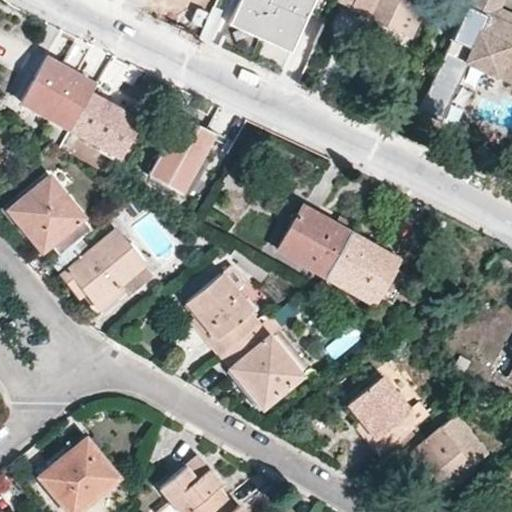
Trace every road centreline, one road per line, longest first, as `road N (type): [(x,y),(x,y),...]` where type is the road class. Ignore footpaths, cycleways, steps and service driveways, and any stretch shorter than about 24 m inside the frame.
road 1 (tertiary): [(511,214),(70,0)]
road 2 (residential): [(94,367),(135,375),(375,511)]
road 3 (residential): [(0,254),(94,367)]
